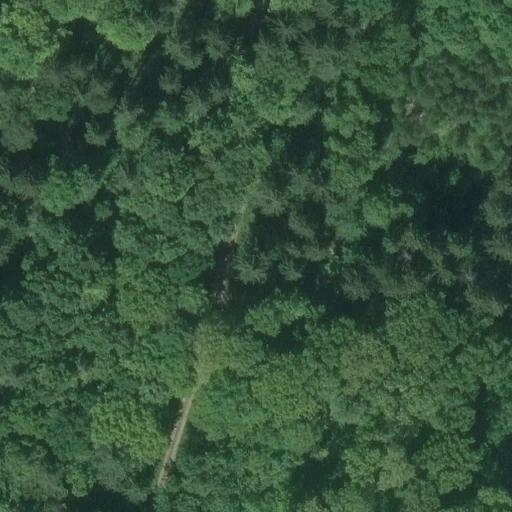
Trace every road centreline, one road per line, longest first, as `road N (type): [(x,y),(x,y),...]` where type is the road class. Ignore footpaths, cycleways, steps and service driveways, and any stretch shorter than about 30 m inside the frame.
road 1 (track): [(225,267),(308,0)]
road 2 (track): [(154,511),(225,267)]
road 3 (track): [(0,240),(225,267)]
